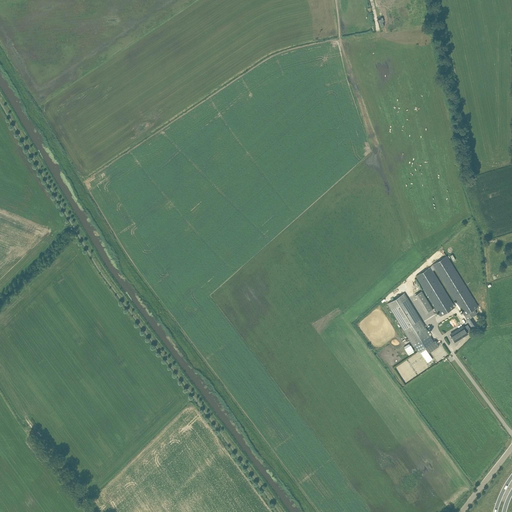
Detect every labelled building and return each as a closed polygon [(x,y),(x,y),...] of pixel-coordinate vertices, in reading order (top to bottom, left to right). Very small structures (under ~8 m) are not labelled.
[(447,255),(432,264),(464,315),(474,309),(478,307),(447,255)] [(455,307),(430,267),(415,276),(440,316),(455,307)] [(425,313),(433,309),(421,291),(414,295),(425,313)] [(404,293),(387,304),(413,346),(415,345),(430,336),(431,335),(404,293)] [(474,309),(464,315),(466,319),(471,327),(477,324),(475,321),(478,320),(477,319),(479,317),(477,314),(473,317),(472,316),(477,313),(474,309)] [(467,333),(465,329),(463,326),(450,333),(452,337),(455,341),(454,340),(467,333)] [(430,336),(415,345),(419,350),(433,341),(430,336)] [(433,341),(419,350),(420,352),(425,349),(428,353),(439,346),(435,340),(433,341)] [(409,343),(403,346),(408,354),(414,351),(409,343)] [(428,353),(425,349),(420,352),(427,363),(433,360),(428,353)]
